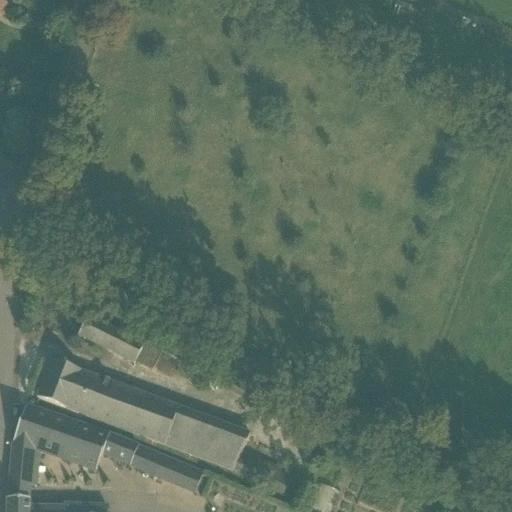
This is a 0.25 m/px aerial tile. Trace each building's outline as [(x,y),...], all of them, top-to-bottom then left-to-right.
[(0,0),(0,17),(0,18),(9,7),(0,0)] [(56,17),(43,22),(49,37),(62,31),(56,17)] [(78,337),(134,366),(144,346),(129,338),(128,339),(88,318),(78,337)] [(233,472),(234,470),(284,495),(293,477),(243,453),(250,436),(95,378),(52,362),(37,400),(164,447),(233,472)] [(60,460),(73,423),(28,407),(15,445),(9,488),(31,491),(31,488),(35,488),(42,453),(60,460)] [(111,435),(92,429),(73,423),(60,460),(80,467),(99,474),(104,457),(111,435)] [(111,435),(104,457),(164,483),(173,460),(136,444),(111,435)] [(164,483),(194,496),(195,494),(204,474),(173,460),(164,483)] [(50,511),(51,511),(30,511),(30,505),(30,501),(8,500),(7,511),(50,511)]
